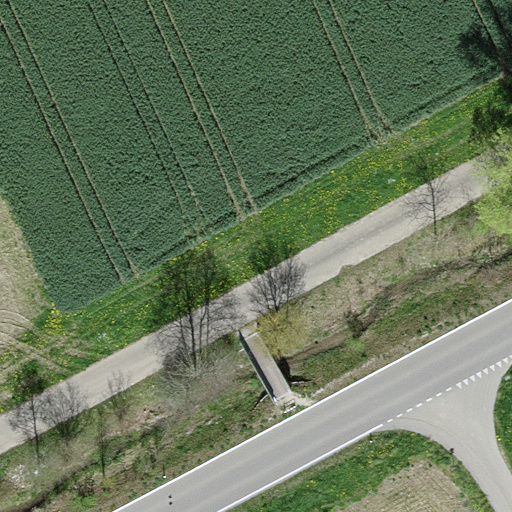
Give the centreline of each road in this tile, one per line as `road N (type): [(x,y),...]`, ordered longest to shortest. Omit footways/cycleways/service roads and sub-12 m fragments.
road 1 (unclassified): [(0,438),(511,161)]
road 2 (tertiary): [(169,511),(436,360)]
road 3 (unclassified): [(436,360),(511,486)]
